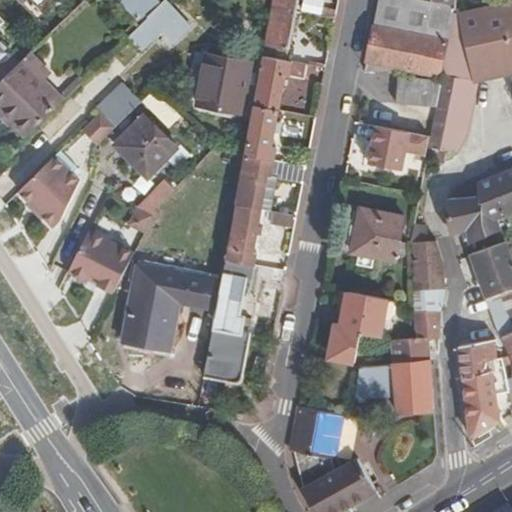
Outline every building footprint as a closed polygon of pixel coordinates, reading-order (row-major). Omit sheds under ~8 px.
[(140,24),(161,3),(157,0),(125,0),(121,5),(140,24)] [(162,48),(189,22),(166,0),(164,0),(161,3),(175,18),(153,39),(162,48)] [(296,0),(273,0),(272,7),(294,11),(296,0)] [(377,0),(364,61),(394,67),(441,76),(442,73),(454,14),(456,5),(433,0),(377,0)] [(511,0),(454,14),(442,73),(471,78),(476,79),(511,71),(511,72),(511,0)] [(175,18),(161,3),(140,24),(153,39),(175,18)] [(263,57),(294,62),(296,49),(287,48),(294,11),(272,7),(263,57)] [(140,24),(129,35),(142,50),(153,39),(140,24)] [(0,63),(11,53),(0,41),(0,63)] [(19,60),(28,69),(37,60),(27,51),(19,60)] [(251,62),(207,53),(196,103),(240,113),(251,62)] [(254,104),(278,109),(285,76),(291,77),(291,75),(302,76),(304,64),(294,62),(263,57),(254,104)] [(60,102),(28,69),(19,60),(0,78),(0,112),(24,138),(60,102)] [(394,74),(394,67),(364,61),(363,69),(394,74)] [(464,134),(471,78),(442,73),(441,76),(441,80),(436,105),(430,135),(426,154),(445,157),(446,149),(453,150),(464,134)] [(436,105),(441,80),(400,77),(395,101),(436,105)] [(173,126),(185,113),(157,88),(145,101),(173,126)] [(103,113),(115,126),(128,113),(110,94),(97,107),(103,113)] [(244,153),(276,160),(279,146),(272,145),(278,109),(254,104),(244,153)] [(143,114),(115,143),(147,175),(176,147),(143,114)] [(430,135),(375,124),(372,140),(366,139),(361,162),(403,171),(407,150),(426,154),(430,135)] [(21,191),(58,225),(97,184),(60,150),(21,191)] [(276,160),(244,153),(235,203),(260,208),(266,175),(273,176),(276,160)] [(307,166),(276,160),(273,176),(266,175),(260,208),(274,210),(280,179),(304,184),(307,166)] [(480,193),(448,197),(450,235),(466,231),(469,240),(501,233),(497,218),(511,211),(511,168),(478,183),(480,193)] [(144,203),(156,212),(177,186),(165,176),(144,203)] [(225,257),(255,263),(257,253),(252,252),(259,216),(270,218),(269,224),(295,229),(297,215),(274,210),(260,208),(235,203),(225,257)] [(398,241),(400,231),(403,215),(361,206),(351,250),(394,259),(395,253),(402,254),(405,242),(398,241)] [(71,268),(120,293),(142,249),(93,225),(71,268)] [(398,241),(405,242),(407,232),(400,231),(398,241)] [(511,286),(511,252),(506,239),(470,254),(484,295),(485,297),(511,286)] [(412,242),(412,260),(441,259),(439,241),(412,242)] [(217,298),(240,303),(247,273),(252,274),(255,263),(225,257),(217,298)] [(413,287),(444,286),(441,261),(441,259),(412,260),(413,287)] [(211,282),(145,267),(140,291),(136,290),(132,308),(130,308),(124,337),(166,347),(175,305),(181,306),(182,300),(207,306),(211,282)] [(441,310),(444,286),(413,287),(414,304),(414,311),(441,310)] [(511,286),(485,297),(499,336),(504,334),(511,331),(511,286)] [(388,299),(347,291),(341,324),(334,323),(329,357),(353,361),(358,330),(380,334),(388,299)] [(217,298),(202,374),(234,380),(240,376),(248,335),(241,334),(245,314),(240,313),(242,303),(240,303),(217,298)] [(392,362),(431,359),(430,337),(440,336),(441,310),(414,311),(415,337),(391,339),(392,362)] [(458,345),(461,379),(484,377),(484,358),(495,357),(495,338),(458,345)] [(511,399),(511,352),(511,353),(502,356),(505,392),(507,391),(511,399)] [(502,356),(495,357),(484,358),(484,377),(461,379),(467,429),(469,434),(500,419),(497,396),(505,392),(502,356)] [(434,408),(431,359),(392,362),(359,365),(353,396),(395,395),(395,410),(434,408)] [(301,485),(316,511),(334,511),(376,489),(356,455),(335,468),(333,459),(342,412),(300,403),(292,448),(301,485)]
